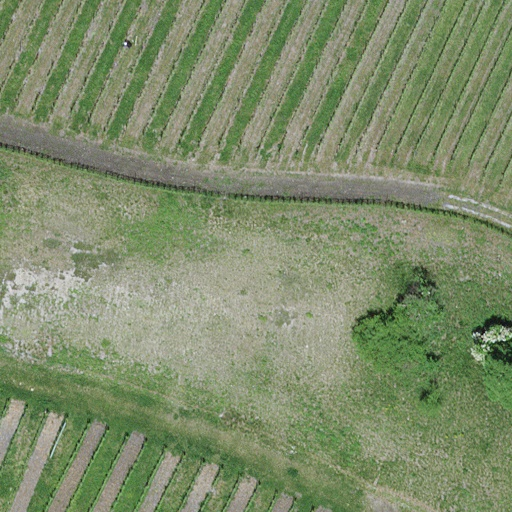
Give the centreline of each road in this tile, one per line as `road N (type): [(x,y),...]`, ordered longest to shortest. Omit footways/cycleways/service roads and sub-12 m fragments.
road 1 (track): [(0,132),(162,177),(413,194),(511,228)]
road 2 (track): [(0,375),(41,396),(317,474),(378,511)]
